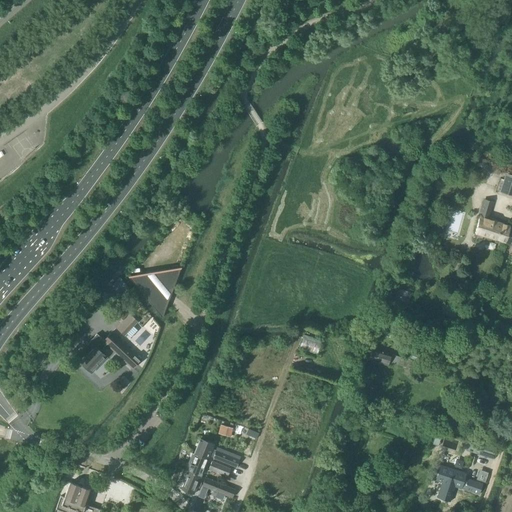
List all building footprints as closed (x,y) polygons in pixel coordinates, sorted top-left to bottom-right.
[(499,192),(511,196),(511,175),(505,173),(503,180),(500,179),(497,191),(500,191),(499,192)] [(475,233),(504,243),(509,227),(495,222),(496,220),(491,219),(491,221),(487,220),(492,204),(484,202),(475,233)] [(170,269),(170,270),(166,271),(162,281),(171,293),(181,267),(170,269)] [(143,294),(162,318),(167,304),(152,286),(143,294)] [(386,297),(408,304),(412,293),(390,286),(386,297)] [(440,315),(462,322),(466,310),(444,303),(440,315)] [(125,308),(116,316),(119,320),(129,312),(125,308)] [(116,328),(124,336),(137,321),(129,314),(116,328)] [(81,360),(92,371),(91,372),(91,373),(106,357),(100,351),(106,344),(132,369),(141,360),(111,332),(104,341),(97,334),(89,342),(93,346),(79,361),(81,360)] [(316,356),(322,341),(304,335),(298,349),(316,356)] [(398,364),(418,371),(420,363),(401,357),(373,348),(369,359),(388,365),(389,361),(398,364)] [(220,424),(217,433),(229,436),(232,427),(220,424)] [(256,439),(259,434),(248,430),(247,434),(247,435),(256,439)] [(192,453),(192,454),(208,460),(209,456),(213,457),(212,458),(235,467),(238,459),(212,449),(214,444),(200,439),(193,454),(192,453)] [(476,446),(468,443),(466,450),(474,453),(475,449),(476,446)] [(482,446),(480,455),(487,457),(489,448),(482,446)] [(192,454),(189,462),(206,469),(208,464),(206,464),(208,460),(192,454)] [(209,469),(227,476),(230,469),(212,461),(209,469)] [(184,469),(184,470),(201,476),(202,473),(204,473),(206,469),(189,462),(186,470),(184,469)] [(436,480),(442,482),(438,493),(440,494),(439,498),(448,501),(449,497),(451,497),(454,486),(460,488),(463,478),(465,473),(441,466),(436,480)] [(201,476),(184,470),(181,477),(183,478),(182,480),(185,481),(181,489),(186,491),(186,492),(191,494),(192,493),(194,494),(196,487),(198,488),(200,483),(198,482),(201,476)] [(80,483),(68,479),(65,477),(53,511),(91,511),(94,505),(84,502),(89,487),(79,484),(80,483)] [(198,497),(204,500),(208,488),(217,492),(214,498),(223,501),(225,495),(232,498),(235,490),(205,478),(202,486),(198,497)] [(464,489),(464,490),(479,495),(482,484),(467,479),(463,478),(460,488),(464,489)]
